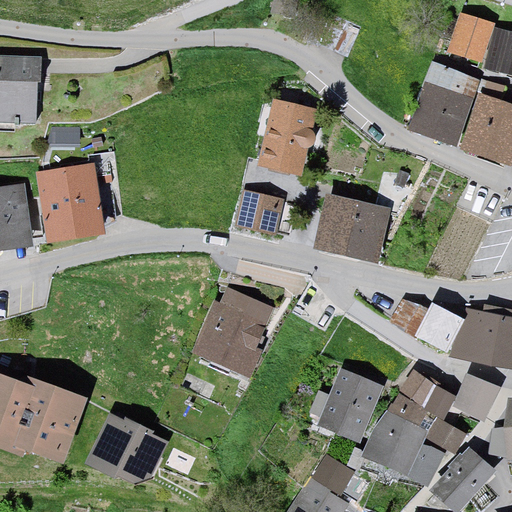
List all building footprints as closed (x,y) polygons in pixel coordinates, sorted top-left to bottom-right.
[(493,29),(459,17),(444,57),(478,69),(493,29)] [(511,33),(498,31),(484,75),(511,83),(511,33)] [(34,63),(0,61),(0,128),(33,129),(34,63)] [(477,83),(429,67),(407,133),(455,149),(477,83)] [(511,157),(511,110),(476,99),(458,155),(507,171),(511,157)] [(309,113),(272,106),(261,166),(298,173),(309,113)] [(85,173),(37,180),(47,246),(94,239),(85,173)] [(16,193),(0,195),(0,252),(25,248),(16,193)] [(273,203),(244,197),(237,230),(267,236),(273,203)] [(379,216),(327,205),(317,249),(370,260),(379,216)] [(267,314),(225,297),(197,362),(239,379),(267,314)] [(424,313),(400,306),(388,327),(408,341),(424,313)] [(453,329),(429,316),(417,337),(441,350),(453,329)] [(511,345),(511,330),(467,321),(458,361),(506,371),(511,345)] [(379,394),(336,376),(312,432),(354,450),(379,394)] [(498,394),(464,380),(449,416),(483,430),(498,394)] [(31,398),(0,386),(0,449),(12,454),(15,445),(31,398)] [(75,403),(34,389),(31,398),(15,445),(56,459),(75,403)] [(431,420),(382,401),(357,465),(406,484),(421,443),(431,420)] [(459,440),(433,423),(421,443),(446,459),(459,440)] [(159,449),(110,425),(89,466),(122,482),(145,478),(159,449)] [(442,461),(423,452),(407,485),(427,494),(442,461)] [(464,511),(493,479),(465,455),(428,499),(443,511),(464,511)] [(352,476),(323,458),(307,483),(336,502),(352,476)] [(342,511),(343,511),(304,487),(288,511),(342,511)]
